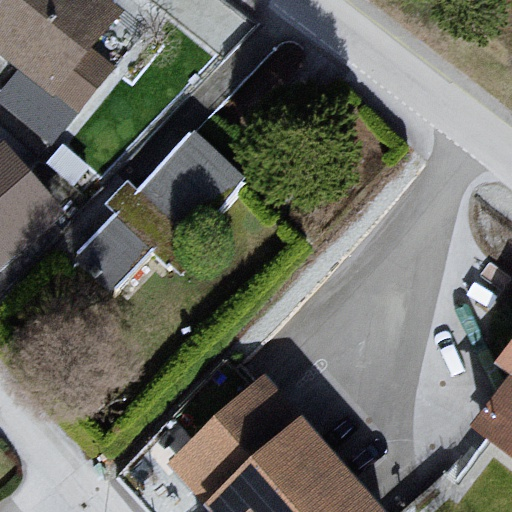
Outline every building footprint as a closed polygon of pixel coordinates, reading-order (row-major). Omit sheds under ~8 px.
[(0,0),(0,45),(61,98),(138,10),(126,0),(0,0)] [(187,137),(90,265),(137,301),(207,209),(224,222),(252,186),(187,137)] [(0,154),(0,266),(62,214),(7,149),(0,154)] [(511,409),(486,444),(511,464),(511,359),(502,373),(511,380),(511,409)] [(169,462),(212,511),(391,511),(272,373),(169,462)]
